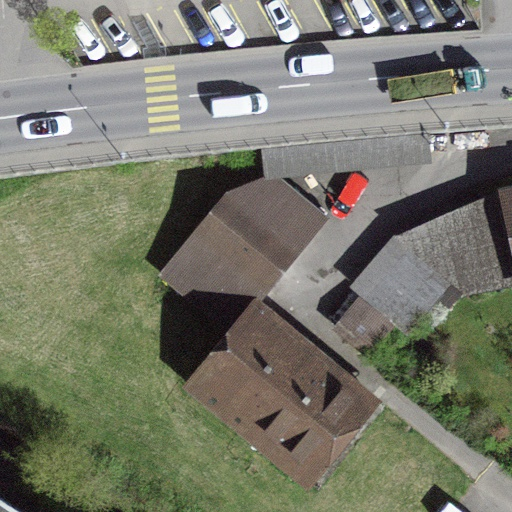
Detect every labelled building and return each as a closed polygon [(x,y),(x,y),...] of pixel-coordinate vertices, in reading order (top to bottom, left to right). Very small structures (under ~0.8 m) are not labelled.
[(255,311),(325,227),(282,186),(225,203),(161,280),(231,341),(255,311)] [(511,195),(503,197),(511,239),(511,195)] [(406,238),(361,290),(394,318),(409,331),(454,278),(406,238)] [(394,318),(361,290),(335,321),(368,349),(394,318)] [(231,341),(183,400),(306,500),(379,411),(255,311),(231,341)] [(0,511),(21,511),(0,498),(0,511)]
